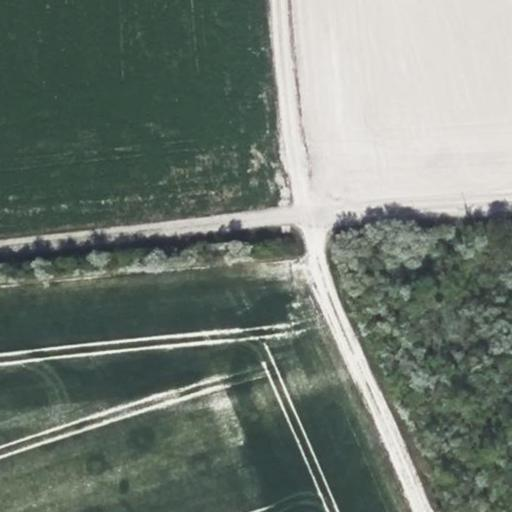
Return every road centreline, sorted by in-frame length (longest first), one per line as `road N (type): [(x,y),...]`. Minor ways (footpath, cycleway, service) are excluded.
road 1 (track): [(282,0),(302,216),(316,271),(420,511)]
road 2 (track): [(511,207),(302,216),(0,246)]
